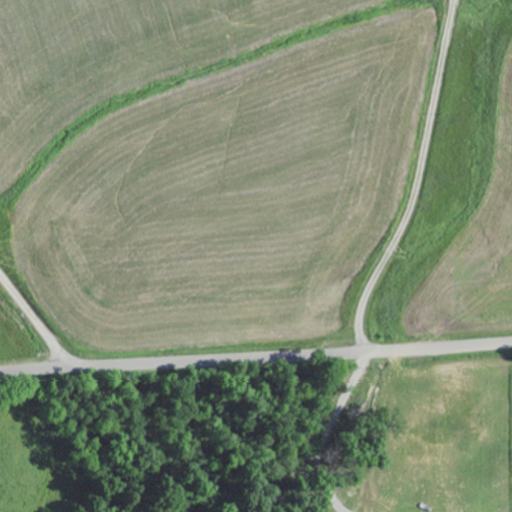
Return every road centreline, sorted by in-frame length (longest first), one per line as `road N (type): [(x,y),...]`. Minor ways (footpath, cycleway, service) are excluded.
road 1 (residential): [(511,341),(356,355),(0,367)]
road 2 (residential): [(451,0),(411,201),(352,310),(356,355)]
